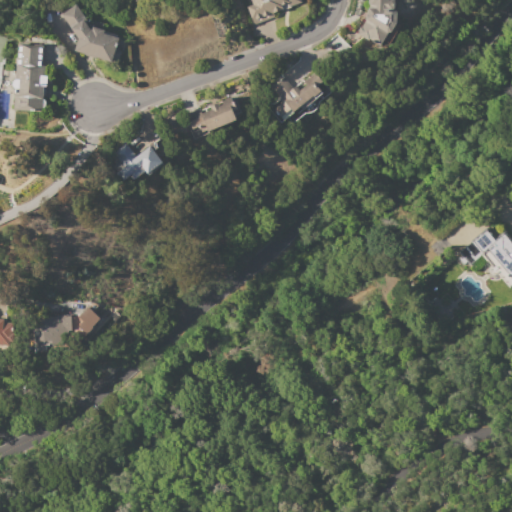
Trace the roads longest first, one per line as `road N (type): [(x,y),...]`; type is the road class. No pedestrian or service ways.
road 1 (secondary): [(511,8),(268,252),(85,404),(0,451)]
road 2 (residential): [(341,0),(330,31),(133,110),(98,110)]
road 3 (residential): [(511,350),(469,435),(340,511)]
